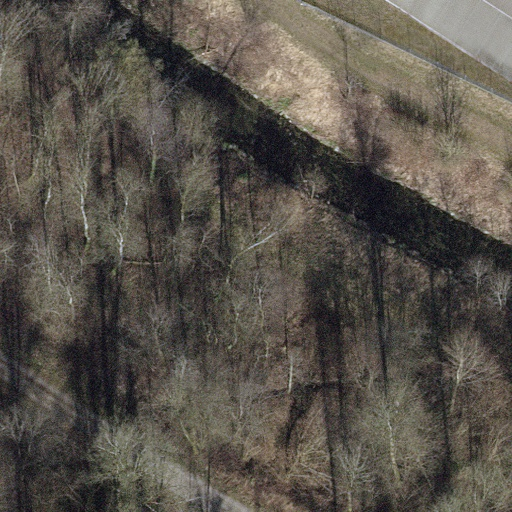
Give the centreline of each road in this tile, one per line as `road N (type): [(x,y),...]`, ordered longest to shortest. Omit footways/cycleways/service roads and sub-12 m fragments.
road 1 (track): [(265,0),(349,58),(511,147)]
road 2 (track): [(239,511),(0,359)]
